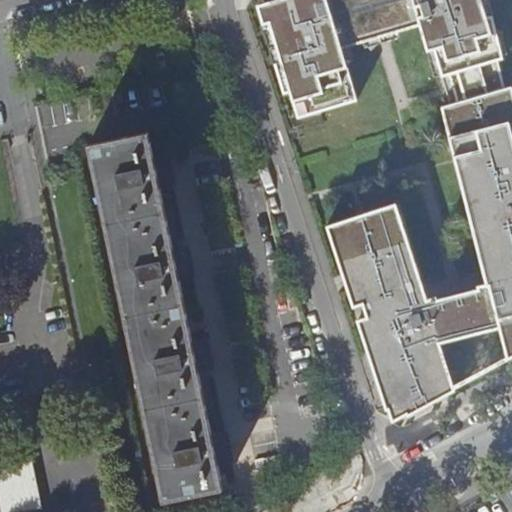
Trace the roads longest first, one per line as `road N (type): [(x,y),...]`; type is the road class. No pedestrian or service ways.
road 1 (residential): [(220,0),(380,493)]
road 2 (residential): [(380,493),(511,426)]
